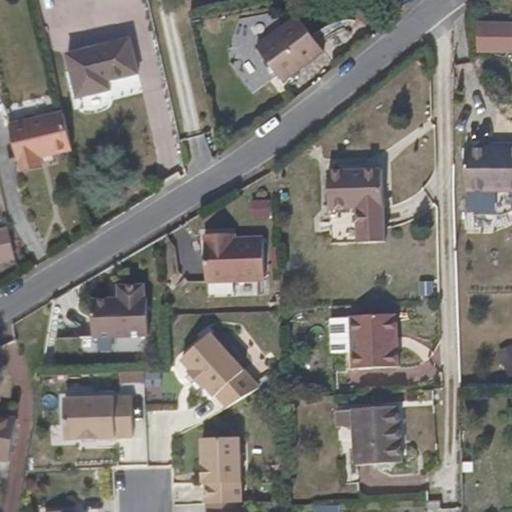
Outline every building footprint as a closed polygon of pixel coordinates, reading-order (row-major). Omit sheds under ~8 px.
[(273,87),(314,56),(288,21),(245,52),(273,87)] [(474,31),(475,58),(511,58),(511,32),(474,31)] [(130,79),(123,42),(66,54),(76,102),(110,95),(108,85),(130,79)] [(41,158),(68,152),(61,120),(7,132),(15,163),(20,162),(22,168),(42,164),(41,158)] [(511,190),(511,148),(465,150),(467,191),(511,190)] [(42,164),(22,168),(23,173),(43,170),(42,164)] [(385,265),(383,216),(383,193),(329,194),(331,267),(385,265)] [(222,249),(221,244),(201,245),(204,292),(262,289),(260,247),(222,249)] [(118,298),(119,311),(91,311),(93,349),(148,346),(146,309),(143,308),(143,296),(118,298)] [(346,316),(328,317),(329,351),(347,351),(346,316)] [(353,391),(399,389),(395,335),(352,337),(353,391)] [(215,403),(226,416),(257,396),(211,345),(183,371),(192,382),(190,384),(202,396),(203,394),(213,405),(215,403)] [(133,407),(65,409),(67,449),(134,447),(133,407)] [(0,470),(10,472),(17,431),(0,427),(0,470)] [(400,427),(356,428),(356,445),(356,480),(402,479),(400,427)] [(356,445),(356,428),(344,429),(344,445),(356,445)] [(207,493),(207,511),(220,511),(241,511),(243,511),(240,446),(202,448),(205,493),(207,493)]
